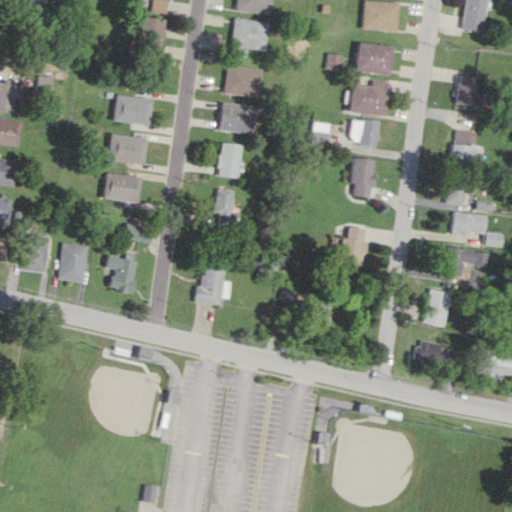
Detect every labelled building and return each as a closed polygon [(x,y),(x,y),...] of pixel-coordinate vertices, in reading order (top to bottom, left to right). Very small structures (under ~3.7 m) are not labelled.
[(44,3),(44,0),(15,0),(15,8),(34,9),(34,3),(44,3)] [(150,0),(150,11),(166,12),(166,0),(150,0)] [(267,14),(268,0),(232,0),(232,10),(267,14)] [(394,2),(359,0),(358,29),(393,30),(394,2)] [(483,0),(461,0),(458,28),(480,30),(483,0)] [(141,52),(161,53),(162,17),(142,17),(141,52)] [(265,21),(230,18),(226,54),(243,56),(244,48),(262,50),(265,21)] [(386,74),(390,46),(355,41),(351,69),(386,74)] [(341,54),(324,53),(323,68),(339,70),(341,54)] [(255,97),(259,69),(224,64),(220,92),(255,97)] [(477,106),(479,93),(471,92),(473,77),(457,74),(453,102),(477,106)] [(386,81),(368,79),(368,84),(350,83),(347,111),(382,115),(386,81)] [(0,108),(10,109),(11,98),(21,98),(22,84),(0,82),(0,108)] [(149,97),(113,95),(111,121),(147,123),(149,97)] [(253,106),(220,100),(215,128),(248,134),(253,106)] [(0,143),(17,145),(19,120),(0,117),(0,143)] [(377,120),(350,117),(348,143),(375,145),(377,120)] [(326,146),(326,122),(310,122),(309,145),(326,146)] [(473,130),(453,130),(452,143),(473,144),(473,130)] [(144,138),(108,133),(105,159),(141,164),(144,138)] [(236,177),(239,144),(218,142),(215,175),(236,177)] [(473,167),(473,144),(448,144),(448,166),(473,167)] [(0,184),(10,186),(14,160),(0,157),(0,184)] [(372,159),(349,157),(347,183),(351,183),(350,195),(368,197),(372,159)] [(138,176),(102,172),(100,198),(136,201),(138,176)] [(459,204),(460,183),(442,182),(441,203),(459,204)] [(231,190),(214,187),(209,224),(227,226),(231,190)] [(0,222),(6,223),(9,198),(0,196),(0,222)] [(489,202),(473,199),(472,209),(488,211),(489,202)] [(483,215),(451,210),(447,232),(467,235),(467,231),(481,233),(483,215)] [(146,242),(151,228),(124,220),(120,235),(146,242)] [(363,228),(345,227),(344,237),(331,236),(330,250),(337,250),(336,265),(358,266),(358,253),(362,253),(363,228)] [(481,244),(499,245),(499,232),(482,231),(481,244)] [(16,269),(43,272),(46,235),(20,233),(16,269)] [(86,246),(60,241),(54,277),(80,281),(86,246)] [(486,251),(444,247),(442,274),(458,275),(459,263),(484,265),(486,251)] [(110,268),(106,287),(129,292),(135,260),(105,254),(102,267),(110,268)] [(226,298),(228,281),(221,280),(223,264),(199,262),(195,302),(218,304),(219,297),(226,298)] [(448,292),(427,288),(420,321),(441,326),(448,292)] [(413,359),(453,365),(456,346),(415,341),(413,359)] [(511,357),(483,357),(483,378),(511,378),(511,357)] [(150,502),(154,485),(142,483),(138,500),(150,502)]
